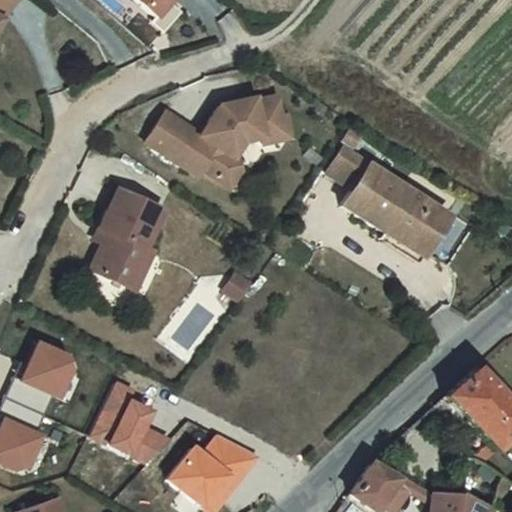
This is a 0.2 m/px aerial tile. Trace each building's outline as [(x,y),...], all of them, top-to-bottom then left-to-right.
[(0,0),(0,13),(2,11),(9,0),(0,0)] [(142,0),(152,8),(159,0),(142,0)] [(174,0),(159,0),(152,8),(147,14),(157,23),(176,2),(174,0)] [(159,109),(141,138),(192,171),(196,165),(224,183),(235,166),(233,156),(227,152),(237,137),(257,132),(252,115),(273,111),(269,90),(248,95),(247,93),(212,100),(198,122),(202,124),(196,132),(159,109)] [(279,109),(273,111),(252,115),(257,132),(258,138),(284,132),(279,109)] [(335,143),(319,164),(340,179),(330,195),(413,255),(441,219),(335,143)] [(88,268),(124,287),(144,245),(162,208),(118,187),(98,227),(105,230),(88,268)] [(158,250),(144,245),(124,287),(136,292),(158,250)] [(232,266),(219,283),(234,294),(246,278),(232,266)] [(0,428),(0,465),(20,473),(32,470),(44,435),(38,432),(32,429),(48,395),(54,397),(59,400),(74,371),(68,356),(38,341),(20,381),(5,417),(0,428)] [(511,413),(504,406),(465,365),(436,392),(487,446),(508,427),(511,422),(511,413)] [(0,414),(5,417),(20,381),(12,377),(0,405),(0,414)] [(127,387),(111,379),(86,432),(142,459),(163,436),(137,424),(145,408),(123,397),(127,387)] [(32,429),(38,432),(54,397),(48,395),(32,429)] [(251,451),(211,430),(193,453),(183,445),(158,476),(203,511),(251,451)] [(494,474),(461,455),(455,495),(483,504),(488,490),(495,493),(506,482),(510,477),(494,474)] [(393,474),(367,458),(345,485),(343,489),(371,508),(393,474)] [(453,511),(455,495),(428,494),(425,511),(453,511)] [(455,495),(453,511),(480,511),(483,504),(455,495)] [(55,511),(52,499),(10,511),(55,511)] [(511,511),(511,501),(502,511),(511,511)]
